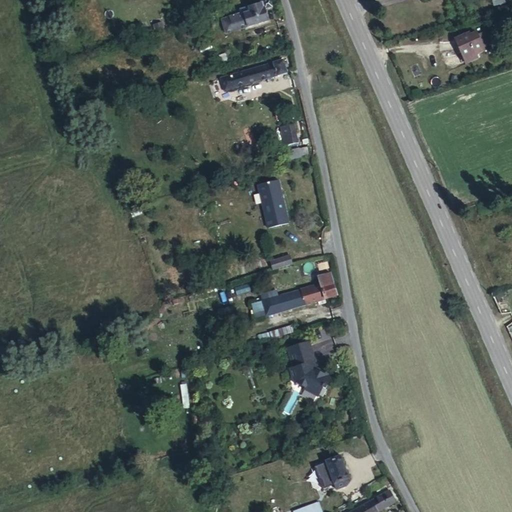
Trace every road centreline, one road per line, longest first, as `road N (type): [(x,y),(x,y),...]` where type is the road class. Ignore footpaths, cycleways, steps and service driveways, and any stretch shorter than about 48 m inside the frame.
road 1 (unclassified): [(414,511),(366,396),(281,0)]
road 2 (primary): [(511,383),(345,0)]
